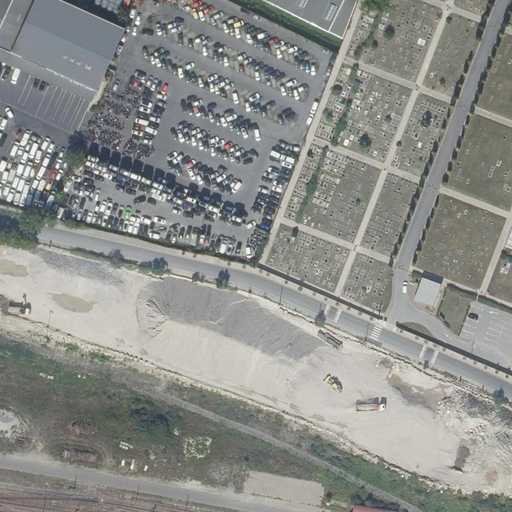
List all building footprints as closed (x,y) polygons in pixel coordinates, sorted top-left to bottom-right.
[(0,0),(0,30),(13,0),(0,0)] [(0,52),(9,57),(34,3),(27,0),(13,0),(0,30),(0,52)] [(119,41),(125,27),(65,0),(35,0),(34,3),(119,41)] [(270,0),(343,36),(357,0),(270,0)] [(9,57),(95,96),(119,41),(34,3),(9,57)] [(95,96),(9,57),(0,52),(0,55),(93,99),(95,96)] [(423,303),(433,307),(441,285),(423,279),(420,286),(427,289),(423,303)] [(427,289),(420,286),(415,300),(423,303),(427,289)] [(397,511),(398,511),(354,503),(352,511),(397,511)]
